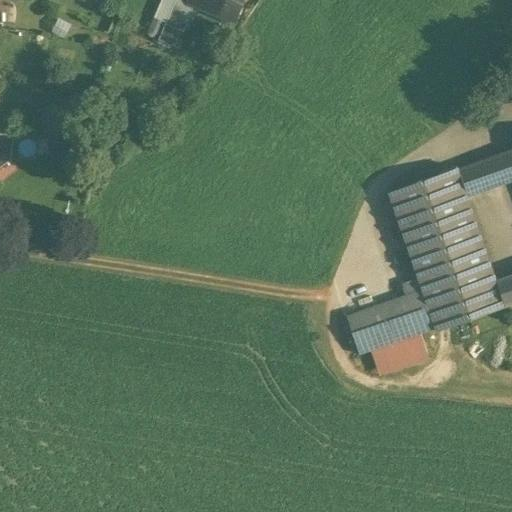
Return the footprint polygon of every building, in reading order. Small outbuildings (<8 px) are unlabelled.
[(163,0),(156,18),(167,23),(176,0),(163,0)] [(190,3),(182,0),(176,0),(167,23),(167,24),(184,31),(195,5),(190,3)] [(246,0),(190,0),(190,3),(195,5),(237,23),(246,0)] [(30,68),(22,67),(21,75),(29,76),(30,68)] [(511,150),(491,158),(501,185),(511,180),(511,150)] [(458,167),(389,193),(390,193),(423,290),(436,328),(435,328),(436,331),(506,306),(505,306),(504,304),(497,282),(467,197),(484,190),(475,164),(459,170),(458,167)] [(511,276),(497,282),(504,304),(511,301),(511,276)] [(435,328),(436,328),(423,290),(347,316),(360,354),(435,328)]
